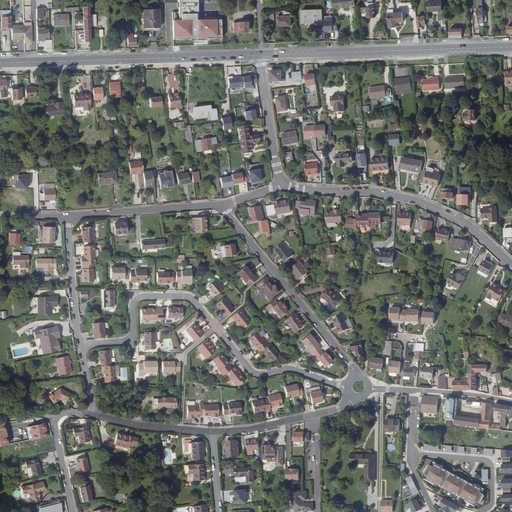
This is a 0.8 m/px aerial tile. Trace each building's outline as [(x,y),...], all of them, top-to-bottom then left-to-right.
[(176,0),(177,19),(170,19),(170,39),(219,38),(218,18),(197,19),(196,0),(176,0)] [(442,9),(440,0),(433,0),(427,0),(427,11),(442,9)] [(82,7),(82,18),(89,18),(89,19),(93,19),(93,15),(89,15),(89,6),(82,7)] [(376,16),(375,7),(367,7),(362,7),(362,16),(367,16),(367,17),(376,16)] [(302,11),(303,21),(311,21),(311,22),(323,21),(323,9),(302,11)] [(158,11),(143,11),(142,28),(158,28),(158,11)] [(395,22),(399,21),(399,12),(395,12),(395,17),(387,18),(388,27),(396,26),(395,22)] [(54,26),(69,26),(68,15),(52,16),(53,25),(54,26)] [(292,25),(292,16),(278,16),(279,26),(292,25)] [(82,18),(83,30),(89,30),(89,26),(93,26),(93,22),(89,22),(89,19),(89,18),(82,18)] [(242,23),(233,23),(233,27),(233,34),(237,34),(247,34),(247,28),(248,28),(248,23),(242,24),(242,23)] [(0,37),(9,37),(9,24),(1,24),(1,29),(0,29),(0,37)] [(450,37),(462,37),(462,28),(450,29),(450,37)] [(36,37),(36,40),(45,40),(44,38),(47,38),(47,30),(36,30),(36,37)] [(89,30),(83,30),(83,33),(80,33),(79,35),(79,37),(80,38),(83,38),(84,42),(90,42),(89,30)] [(127,35),(127,45),(136,45),(135,38),(131,39),(131,35),(127,35)] [(271,82),(270,82),(270,84),(273,85),(273,83),(283,82),(283,80),(282,80),(282,71),(271,71),(271,82)] [(292,72),(292,81),(301,80),(301,72),(292,72)] [(303,75),(306,87),(316,85),(313,73),(303,75)] [(169,89),(177,88),(177,74),(168,74),(169,89)] [(253,74),(240,76),(242,86),(243,88),(250,86),(250,84),(255,83),(253,74)] [(240,76),(227,78),(229,88),(242,86),(240,76)] [(423,93),(439,91),(439,79),(434,79),(434,81),(422,82),(423,93)] [(464,89),(463,79),(444,80),(445,91),(464,89)] [(396,92),(412,91),(411,81),(399,82),(399,80),(395,80),(396,92)] [(114,95),(115,98),(120,98),(119,83),(109,83),(110,95),(114,95)] [(36,87),(25,88),(25,98),(37,97),(36,87)] [(385,87),(371,89),(372,100),(390,97),(389,90),(386,90),(385,87)] [(20,89),(11,89),(12,100),(21,99),(20,89)] [(101,89),(93,89),(94,100),(102,100),(101,89)] [(76,97),(77,112),(88,111),(87,96),(76,97)] [(159,96),(148,97),(150,108),(161,106),(159,96)] [(287,112),(285,98),(277,99),(278,113),(287,112)] [(331,99),(331,102),(332,106),(332,109),(344,107),(343,98),(339,98),(335,98),(331,99)] [(55,108),(54,108),(55,116),(64,115),(62,103),(55,104),(55,108)] [(55,116),(54,108),(45,109),(46,117),(55,116)] [(194,119),(205,118),(205,110),(203,110),(203,108),(194,109),(194,119)] [(205,110),(205,118),(215,118),(214,110),(212,110),(210,111),(210,109),(205,110)] [(254,109),(243,111),(245,121),(255,119),(254,109)] [(475,111),(468,112),(468,113),(465,113),(465,122),(476,121),(475,111)] [(230,117),(220,118),(222,130),(231,129),(230,117)] [(189,125),(183,126),(186,142),(192,141),(189,125)] [(248,125),(238,127),(240,138),(242,138),(242,135),(247,134),(247,137),(248,137),(249,141),(259,140),(259,136),(250,137),(248,125)] [(304,137),(325,137),(325,125),(304,126),(304,137)] [(297,132),(290,133),(291,141),(298,140),(297,132)] [(291,141),(290,133),(284,133),(285,145),(299,143),(298,140),(291,141)] [(241,145),(242,153),(251,152),(249,141),(248,137),(247,137),(247,134),(242,135),(242,138),(243,144),(241,145)] [(389,145),(399,145),(398,134),(388,135),(389,145)] [(213,143),(212,138),(197,141),(198,146),(201,145),(202,151),(212,149),(211,144),(213,143)] [(353,164),(353,156),(353,151),(337,151),(337,155),(339,155),(339,168),(346,168),(346,164),(353,164)] [(365,153),(356,154),(357,168),(366,167),(365,153)] [(384,159),(371,160),(372,173),(385,171),(384,159)] [(422,163),(406,160),(403,159),(401,170),(419,174),(422,163)] [(129,163),(131,175),(136,175),(136,174),(139,173),(139,175),(144,174),(142,162),(129,163)] [(79,165),(71,166),(72,174),(80,173),(79,165)] [(305,166),(306,177),(312,176),(315,176),(315,177),(318,176),(317,165),(305,166)] [(260,181),(260,169),(247,170),(247,182),(260,181)] [(190,172),(191,183),(199,182),(198,171),(190,172)] [(116,182),(115,172),(97,173),(98,176),(97,176),(97,178),(99,178),(100,184),(116,182)] [(441,176),(426,172),(423,184),(437,188),(441,176)] [(145,188),(154,187),(152,173),(144,174),(145,188)] [(169,185),(169,187),(175,186),(173,173),(159,174),(160,186),(169,185)] [(177,176),(179,185),(190,183),(188,173),(177,176)] [(30,175),(16,174),(15,189),(25,189),(26,184),(29,184),(30,175)] [(229,176),(222,177),(223,187),(231,186),(229,176)] [(50,200),(56,200),(55,188),(52,188),(45,188),(45,200),(50,200)] [(442,198),(452,200),(452,194),(450,194),(450,190),(443,189),(442,191),(441,198),(442,198)] [(468,197),(459,197),(459,206),(468,206),(468,197)] [(275,205),(265,207),(267,216),(291,212),(289,202),(281,203),(275,204),(275,205)] [(296,208),(305,210),(306,204),(298,202),(296,208)] [(492,220),(492,224),(496,224),(496,210),(482,210),(482,220),(489,220),(492,220)] [(342,212),(335,212),(335,214),(326,214),(327,225),(342,224),(342,212)] [(429,222),(431,214),(427,213),(425,221),(423,228),(423,229),(425,230),(425,231),(427,231),(426,233),(429,233),(432,222),(429,222)] [(381,214),(371,215),(371,225),(381,225),(381,214)] [(404,215),(404,214),(399,214),(399,227),(401,227),(406,227),(411,227),(412,215),(404,215)] [(359,217),(359,228),(371,227),(371,215),(366,215),(366,217),(363,217),(359,217)] [(126,217),(114,218),(115,229),(126,228),(126,217)] [(196,234),(198,234),(198,222),(205,221),(204,218),(195,219),(196,234)] [(358,229),(357,221),(353,221),(352,219),(348,219),(349,231),(352,231),(352,230),(358,229)] [(423,232),(423,229),(423,228),(425,221),(420,220),(419,224),(417,223),(416,227),(415,230),(421,232),(423,232)] [(198,234),(207,233),(207,227),(205,227),(205,221),(198,222),(198,234)] [(270,234),(268,221),(260,223),(262,233),(267,232),(267,235),(270,234)] [(83,235),(83,242),(94,241),(93,227),(81,227),(81,232),(82,232),(83,235)] [(54,234),(54,232),(44,230),(43,241),(54,242),(55,234),(54,234)] [(448,241),(450,231),(446,230),(445,232),(437,230),(435,238),(448,241)] [(7,244),(19,245),(19,234),(8,233),(7,244)] [(456,249),(466,251),(467,249),(469,250),(471,243),(458,240),(458,241),(452,239),(450,247),(456,249)] [(164,240),(141,241),(141,249),(164,248),(164,240)] [(283,243),(276,250),(286,262),(294,256),(283,243)] [(80,257),(81,264),(95,264),(94,245),(83,246),(84,257),(80,257)] [(224,247),(226,257),(236,255),(234,245),(224,247)] [(328,257),(335,255),(333,247),(326,249),(327,257),(328,257)] [(394,252),(378,251),(377,262),(393,263),(394,252)] [(29,255),(14,255),(13,263),(21,263),(21,267),(29,267),(29,255)] [(52,267),(52,258),(37,258),(37,266),(44,266),(44,270),(52,270),(52,267)] [(309,273),(300,262),(292,269),(301,279),(309,273)] [(493,268),(483,263),(478,272),(488,277),(493,268)] [(92,265),(83,265),(83,269),(82,269),(83,282),(93,282),(92,265)] [(249,287),(258,280),(255,276),(254,277),(249,271),(245,267),(237,274),(246,284),(249,287)] [(124,268),(110,268),(110,279),(115,279),(120,279),(124,279),(124,268)] [(135,272),(130,272),(130,282),(139,282),(139,281),(146,281),(146,270),(135,270),(135,272)] [(181,273),(177,273),(177,283),(181,283),(181,281),(184,281),(191,282),(191,271),(181,271),(181,273)] [(174,273),(157,273),(157,283),(164,283),(164,284),(170,284),(170,283),(174,283),(174,273)] [(460,291),(466,279),(461,276),(459,279),(457,277),(452,275),(447,284),(460,291)] [(268,284),(264,280),(257,285),(260,289),(257,291),(257,294),(259,296),(262,296),(263,295),(265,298),(265,299),(268,302),(278,294),(275,290),(275,289),(274,287),(272,287),(271,288),(268,284)] [(214,298),(224,290),(222,287),(220,288),(215,281),(207,287),(210,291),(209,292),(214,298)] [(499,303),(505,293),(498,288),(498,287),(493,285),(486,299),(491,302),(492,299),(499,303)] [(334,293),(332,292),(326,288),(325,290),(321,297),(327,300),(333,309),(338,306),(342,303),(334,293)] [(113,297),(113,295),(104,295),(104,307),(113,307),(113,297)] [(39,316),(52,315),(52,310),(52,307),(58,307),(58,297),(38,298),(39,316)] [(220,311),(225,318),(233,311),(223,299),(216,305),(219,308),(221,310),(220,311)] [(278,304),(275,300),(265,308),(268,312),(272,309),(280,319),(288,312),(286,309),(282,305),(280,302),(278,304)] [(172,310),(172,308),(168,308),(168,319),(183,319),(183,309),(176,309),(172,310)] [(157,321),(163,321),(163,309),(157,309),(157,311),(142,310),(142,322),(157,322),(157,321)] [(245,314),(241,309),(231,318),(235,322),(235,321),(243,330),(251,323),(244,315),(245,314)] [(409,320),(412,321),(419,321),(420,311),(410,311),(410,312),(401,311),(401,310),(391,309),(390,319),(397,319),(400,320),(400,321),(409,322),(409,320)] [(299,320),(294,314),(286,320),(288,323),(287,324),(295,334),(303,327),(301,325),(301,324),(299,321),(299,320)] [(428,324),(430,325),(434,325),(435,314),(424,314),(423,325),(428,326),(428,324)] [(511,318),(503,315),(499,321),(498,323),(511,328),(511,318)] [(337,328),(336,329),(338,334),(347,330),(341,316),(334,319),(337,326),(337,328)] [(95,337),(106,337),(105,321),(101,322),(101,320),(97,320),(97,322),(94,323),(94,329),(96,329),(96,333),(94,333),(95,337)] [(186,331),(195,342),(203,335),(194,324),(186,331)] [(55,336),(60,335),(58,328),(34,332),(35,339),(39,339),(43,355),(60,352),(59,343),(57,343),(56,339),(55,336)] [(156,332),(145,332),(145,345),(146,345),(146,349),(156,349),(156,332)] [(257,332),(249,339),(256,349),(265,342),(257,332)] [(301,342),(313,357),(314,356),(320,351),(321,350),(318,347),(318,346),(309,335),(301,342)] [(207,339),(197,348),(206,359),(215,352),(212,347),(210,345),(211,344),(207,339)] [(384,355),(392,356),(393,348),(393,341),(390,341),(386,341),(384,355)] [(270,344),(262,350),(264,353),(264,354),(272,363),(280,356),(270,344)] [(363,355),(361,344),(351,345),(352,350),(356,350),(357,356),(363,355)] [(420,352),(424,353),(424,345),(416,344),(416,352),(420,352)] [(320,351),(314,356),(325,369),(332,363),(330,360),(331,359),(328,355),(327,356),(325,353),(323,355),(320,351)] [(219,371),(223,376),(226,374),(231,369),(227,364),(228,363),(225,360),(224,361),(223,359),(224,358),(220,354),(212,360),(220,371),(219,371)] [(101,362),(101,366),(103,366),(112,365),(111,361),(111,355),(100,356),(100,362),(101,362)] [(67,357),(55,359),(59,376),(70,374),(67,357)] [(383,359),(372,357),(370,367),(377,368),(376,371),(382,372),(383,359)] [(157,372),(157,361),(144,361),(143,363),(138,363),(138,376),(144,376),(144,372),(157,372)] [(391,361),(390,372),(389,375),(390,376),(395,376),(397,376),(397,374),(399,374),(401,362),(391,361)] [(174,372),(180,372),(180,363),(174,363),(174,362),(162,362),(162,373),(174,373),(174,372)] [(405,363),(404,377),(414,378),(415,370),(409,369),(409,364),(405,363)] [(469,365),(469,374),(476,374),(476,372),(487,372),(487,365),(486,365),(486,364),(485,364),(485,365),(469,365)] [(115,376),(114,365),(112,365),(103,366),(103,370),(105,370),(105,373),(105,377),(106,377),(107,381),(115,380),(114,376),(115,376)] [(231,369),(226,374),(234,384),(237,382),(240,386),(245,381),(234,367),(231,369)] [(428,378),(428,379),(432,380),(434,369),(422,368),(421,377),(425,378),(428,378)] [(469,374),(469,381),(468,390),(476,390),(479,391),(479,386),(477,386),(477,383),(476,383),(476,374),(469,374)] [(469,381),(461,381),(461,390),(468,390),(469,381)] [(284,388),(286,399),(299,396),(296,385),(284,388)] [(66,398),(57,390),(46,397),(50,404),(58,400),(62,403),(66,398)] [(305,394),(307,403),(311,402),(312,405),(325,402),(323,391),(309,394),(309,393),(305,394)] [(268,399),(270,408),(275,407),(277,406),(277,407),(282,406),(280,394),(267,397),(268,399)] [(438,397),(422,396),(421,413),(437,414),(438,397)] [(162,407),(164,407),(176,408),(177,399),(163,398),(162,400),(154,399),(153,408),(162,409),(162,407)] [(457,399),(447,398),(447,404),(446,413),(445,419),(455,420),(454,424),(470,426),(475,427),(479,427),(480,419),(482,419),(484,403),(475,401),(472,401),(472,406),(481,407),(480,412),(479,419),(455,415),(457,399)] [(266,412),(269,411),(268,407),(267,399),(251,403),(254,414),(265,411),(266,412)] [(203,416),(203,403),(199,403),(199,406),(187,406),(187,418),(191,418),(191,417),(193,417),(199,417),(199,416),(203,416)] [(229,413),(234,413),(233,410),(232,403),(228,404),(223,405),(223,411),(224,415),(229,414),(229,413)] [(233,410),(234,413),(236,413),(236,415),(241,414),(240,403),(232,403),(233,410)] [(480,419),(479,427),(494,429),(495,425),(489,424),(491,404),(484,403),(482,419),(480,419)] [(218,405),(203,405),(203,416),(213,416),(213,417),(219,417),(218,405)] [(508,406),(495,405),(494,411),(502,412),(501,417),(500,426),(505,426),(506,414),(507,414),(507,413),(508,412),(508,406)] [(384,432),(395,432),(396,420),(384,420),(384,432)] [(26,426),(28,440),(45,438),(44,424),(26,426)] [(88,442),(85,427),(71,430),(73,437),(77,436),(79,444),(88,442)] [(294,433),(294,443),(304,443),(304,432),(300,432),(300,433),(294,433)] [(139,438),(128,435),(128,436),(117,434),(114,445),(125,447),(124,451),(129,452),(130,444),(137,446),(139,438)] [(193,459),(192,443),(190,443),(189,440),(187,440),(186,440),(183,440),(182,441),(182,444),(183,444),(184,453),(189,452),(191,452),(192,459),(193,459)] [(259,450),(258,440),(247,440),(247,450),(259,450)] [(238,441),(227,441),(228,457),(239,456),(238,441)] [(201,442),(192,443),(193,459),(203,458),(201,442)] [(280,460),(280,448),(276,448),(276,447),(271,447),(271,445),(262,445),(263,459),(268,459),(268,461),(276,461),(276,460),(280,460)] [(373,455),(350,454),(350,462),(364,463),(364,481),(372,481),(373,455)] [(33,465),(34,468),(42,466),(40,457),(28,460),(29,466),(33,465)] [(86,457),(76,459),(79,473),(89,470),(86,457)] [(194,465),(183,465),(183,473),(191,473),(192,481),(202,480),(201,464),(194,465)] [(433,466),(428,474),(431,475),(430,479),(443,486),(451,472),(438,464),(436,467),(433,466)] [(511,464),(502,465),(502,473),(511,472),(511,464)] [(253,481),(253,468),(236,468),(237,477),(247,476),(248,482),(253,481)] [(286,469),(286,480),(300,480),(300,469),(295,469),(295,468),(291,469),(286,469)] [(451,472),(443,486),(446,488),(454,473),(451,472)] [(459,496),(467,481),(454,473),(446,488),(459,496)] [(411,476),(404,479),(412,495),(418,493),(411,476)] [(40,492),(40,490),(48,488),(46,480),(23,485),(25,492),(29,491),(30,491),(31,491),(31,492),(32,493),(32,495),(35,497),(36,500),(42,499),(41,496),(42,494),(40,494),(40,492)] [(511,480),(502,481),(502,488),(511,487),(511,480)] [(91,490),(89,481),(80,483),(81,487),(82,492),(81,492),(82,497),(83,497),(85,502),(94,499),(92,493),(93,493),(94,492),(93,490),(92,489),(91,490)] [(467,481),(459,496),(462,497),(470,483),(467,481)] [(462,497),(475,505),(477,502),(480,503),(484,495),(481,494),(483,490),(470,483),(462,497)] [(246,490),(234,490),(235,503),(246,503),(246,490)] [(307,491),(291,492),(291,509),(303,509),(303,511),(313,511),(313,504),(303,504),(303,500),(307,500),(307,491)] [(511,494),(502,495),(502,502),(511,501),(511,494)] [(443,498),(439,506),(442,508),(441,509),(446,511),(451,502),(443,498)] [(394,500),(383,500),(383,511),(394,511),(394,500)] [(411,511),(418,511),(422,511),(417,500),(409,504),(412,509),(410,510),(411,511)] [(58,501),(39,506),(40,510),(41,510),(41,511),(61,511),(61,510),(60,510),(59,506),(58,501)] [(455,511),(458,507),(451,502),(446,511),(455,511)]
